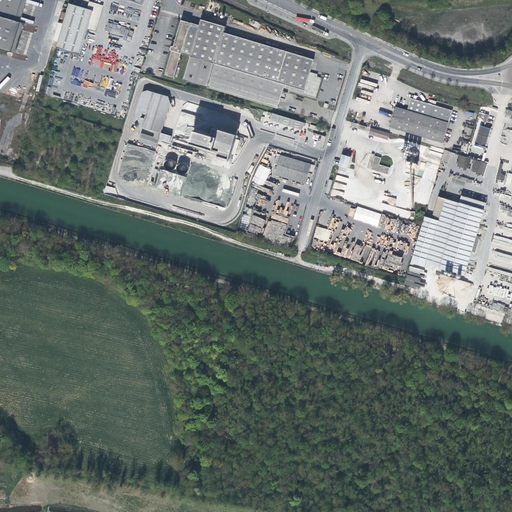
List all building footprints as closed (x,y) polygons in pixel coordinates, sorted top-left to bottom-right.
[(0,0),(0,49),(9,52),(18,24),(13,22),(19,0),(0,0)] [(25,0),(19,0),(13,22),(18,24),(25,0)] [(70,3),(57,48),(80,55),(88,28),(96,30),(102,9),(100,5),(91,2),(89,9),(70,3)] [(253,18),(250,23),(259,27),(261,21),(253,18)] [(174,47),(172,46),(171,50),(173,50),(165,74),(173,77),(180,53),(189,55),(182,79),(277,108),(280,98),(284,100),(286,93),(282,92),(283,88),(314,97),(319,79),(316,78),(316,77),(317,75),(309,73),(313,60),(225,33),(226,30),(227,27),(202,19),(201,22),(200,25),(182,20),(176,40),(174,47)] [(22,25),(18,24),(9,52),(14,54),(22,25)] [(453,112),(437,107),(437,109),(429,107),(429,105),(429,104),(426,103),(426,104),(408,99),(404,110),(392,107),(386,127),(443,144),(449,123),(450,124),(453,112)] [(304,123),(272,113),(269,120),(302,130),(304,123)] [(491,128),(482,125),(477,143),(485,145),(489,134),(491,128)] [(215,128),(213,136),(196,131),(192,144),(238,157),(243,139),(237,137),(237,135),(215,128)] [(370,135),(388,140),(390,134),(372,129),(370,135)] [(174,134),(162,131),(160,137),(172,140),(174,134)] [(172,140),(171,146),(186,151),(190,138),(174,134),(172,140)] [(150,183),(155,149),(125,144),(119,180),(130,182),(130,180),(150,183)] [(414,165),(415,161),(417,155),(420,156),(420,153),(405,148),(404,151),(413,154),(410,164),(407,163),(407,164),(407,166),(407,167),(408,168),(409,169),(411,170),(413,170),(414,170),(415,169),(416,168),(416,166),(414,165)] [(281,155),(275,175),(306,185),(312,165),(281,155)] [(340,167),(348,169),(351,158),(343,156),(340,167)] [(374,156),(370,169),(388,174),(390,168),(378,164),(380,157),(374,156)] [(260,164),(252,181),(263,186),(271,169),(260,164)] [(440,222),(428,264),(467,275),(487,204),(468,198),(463,197),(462,200),(460,199),(458,203),(446,199),(440,222)] [(434,220),(440,222),(446,199),(440,198),(434,220)] [(357,206),(353,219),(377,226),(381,214),(357,206)] [(263,227),(265,219),(252,216),(251,222),(256,223),(256,225),(263,227)] [(289,246),(292,238),(283,235),(282,231),(283,229),(286,229),(279,227),(277,233),(276,225),(273,225),(273,221),(268,222),(263,236),(266,237),(266,240),(273,239),(273,240),(277,239),(278,237),(281,238),(282,244),(289,246)] [(248,230),(259,234),(262,228),(250,224),(248,230)] [(313,237),(328,241),(331,230),(316,226),(313,237)] [(400,267),(403,258),(388,253),(385,263),(400,267)]
